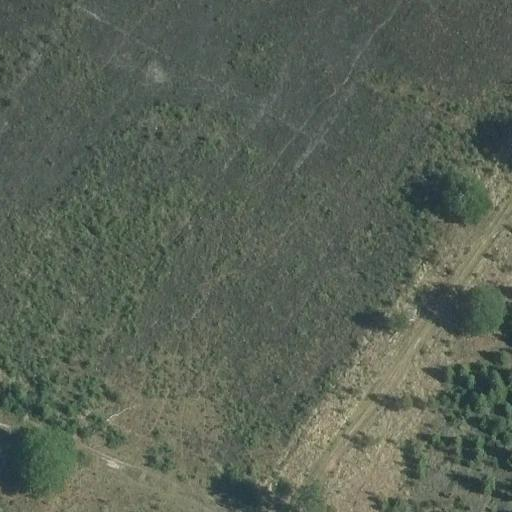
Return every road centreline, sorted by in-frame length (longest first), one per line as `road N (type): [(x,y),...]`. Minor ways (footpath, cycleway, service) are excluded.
road 1 (track): [(511,202),(296,511)]
road 2 (track): [(245,511),(0,411)]
